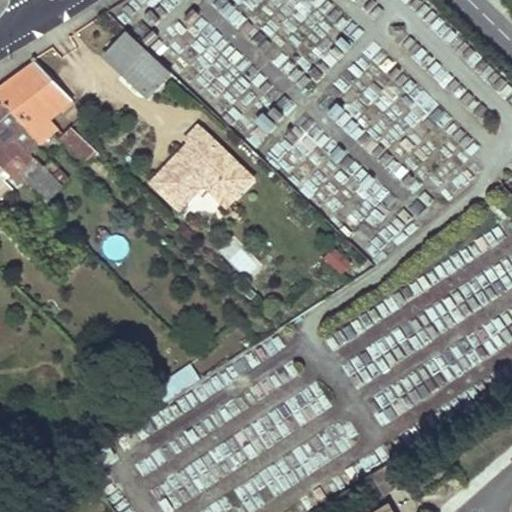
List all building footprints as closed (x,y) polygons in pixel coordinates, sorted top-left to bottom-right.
[(123,31),(112,43),(101,55),(147,98),(169,74),(123,31)] [(33,62),(0,83),(0,99),(26,128),(41,112),(47,118),(67,98),(33,62)] [(10,136),(26,152),(34,146),(56,128),(47,118),(41,112),(26,128),(0,99),(0,138),(3,142),(10,136)] [(71,125),(61,134),(86,159),(96,149),(71,125)] [(191,145),(152,186),(179,212),(204,186),(225,207),(252,181),(198,129),(187,142),(191,145)] [(42,165),(26,152),(10,136),(3,142),(0,138),(0,164),(12,179),(18,174),(26,183),(29,181),(44,199),(60,186),(49,175),(56,169),(48,160),(42,165)] [(511,159),(509,161),(499,167),(500,171),(508,181),(511,178),(511,159)] [(197,379),(193,373),(188,366),(154,389),(163,401),(197,379)] [(140,386),(128,373),(115,386),(128,399),(140,386)] [(393,458),(371,472),(381,490),(403,478),(393,458)]
